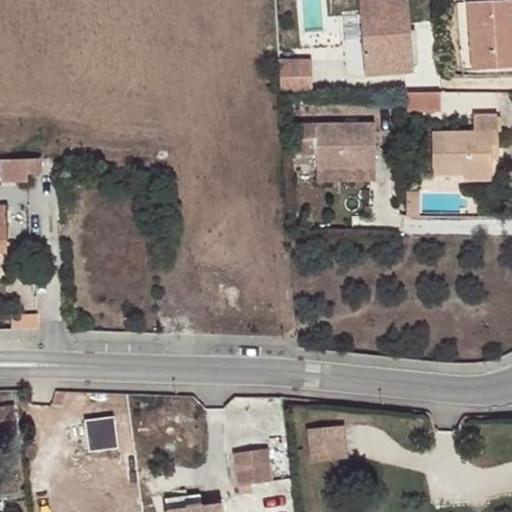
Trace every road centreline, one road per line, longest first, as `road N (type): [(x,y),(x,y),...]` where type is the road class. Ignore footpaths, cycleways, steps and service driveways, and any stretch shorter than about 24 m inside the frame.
road 1 (residential): [(511,384),(481,392),(44,365)]
road 2 (unclassified): [(44,365),(43,195)]
road 3 (unclassified): [(511,87),(363,84)]
